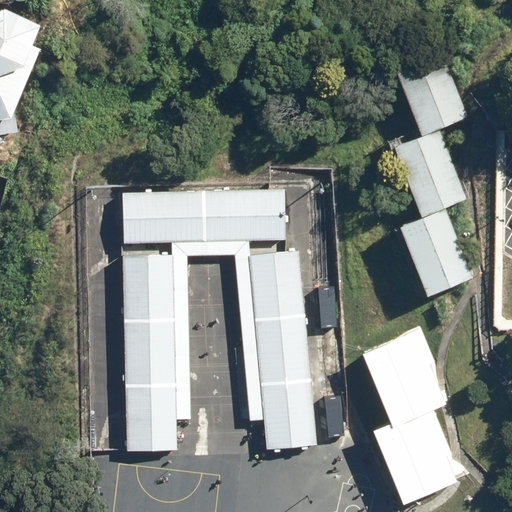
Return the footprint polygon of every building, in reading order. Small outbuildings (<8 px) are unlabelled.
[(0,133),(17,131),(14,111),(40,47),(32,44),(41,22),(0,5),(0,133)] [(395,69),(420,133),(465,115),(440,52),(395,69)] [(393,145),(421,214),(465,196),(437,127),(393,145)] [(511,162),(474,161),(472,219),(481,219),(478,303),(500,303),(499,328),(511,328),(511,162)] [(123,187),(129,445),(179,444),(178,414),(192,413),(189,248),(238,248),(250,415),(265,414),(268,441),(316,436),(320,436),(300,243),(288,244),(288,184),(123,187)] [(398,224),(426,295),(472,277),(444,207),(398,224)] [(363,351),(391,421),(430,406),(444,403),(418,330),(363,351)] [(375,429),(402,499),(457,481),(430,406),(375,429)]
